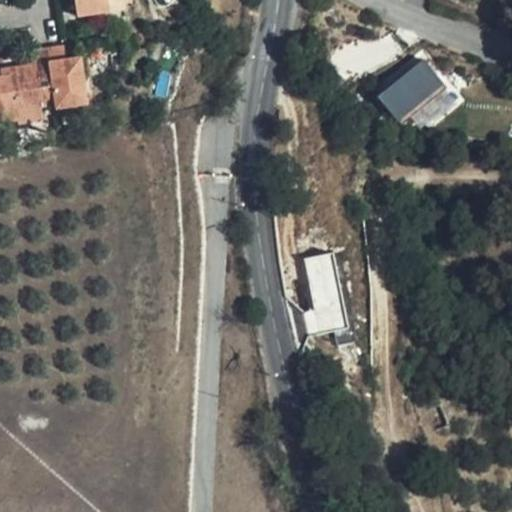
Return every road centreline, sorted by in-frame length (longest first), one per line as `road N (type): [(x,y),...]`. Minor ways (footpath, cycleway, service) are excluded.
road 1 (secondary): [(280,0),(256,144),(257,207),(321,511)]
road 2 (residential): [(385,0),(511,55)]
